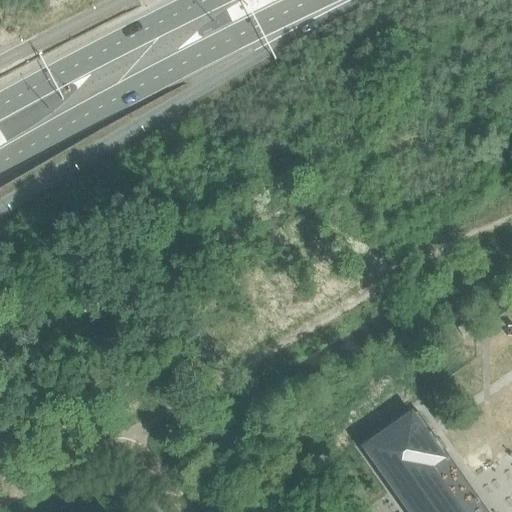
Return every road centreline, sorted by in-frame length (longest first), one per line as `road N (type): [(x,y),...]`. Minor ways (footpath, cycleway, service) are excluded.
road 1 (primary): [(0,210),(354,0)]
road 2 (primary): [(97,110),(313,0)]
road 3 (primary): [(177,15),(0,109)]
road 4 (primary): [(124,0),(0,64)]
road 5 (primary): [(177,15),(97,110)]
